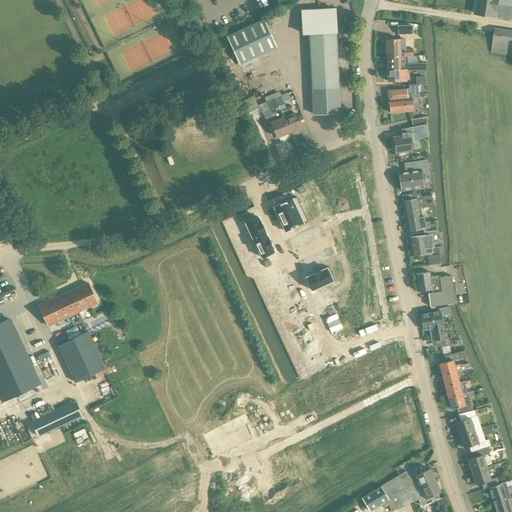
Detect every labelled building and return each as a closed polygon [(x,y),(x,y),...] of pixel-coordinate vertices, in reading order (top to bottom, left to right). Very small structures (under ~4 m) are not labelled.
[(498,17),(511,18),(511,0),(476,0),(474,14),(497,18),(498,17)] [(339,113),(335,32),(336,32),(336,30),(335,30),(334,10),(335,10),(335,9),(301,11),(301,12),(302,12),(303,32),(302,32),(302,33),(309,33),(313,114),(339,113)] [(276,47),(264,20),(227,37),(240,64),(276,47)] [(397,26),(398,34),(412,34),(411,25),(397,26)] [(491,52),(511,55),(511,30),(495,28),(491,52)] [(405,49),(404,39),(386,40),(386,56),(400,56),(413,55),(413,49),(405,49)] [(400,56),(386,56),(386,69),(404,69),(404,63),(400,63),(400,56)] [(405,69),(404,69),(386,69),(387,81),(398,80),(398,81),(406,81),(405,69)] [(205,75),(194,80),(196,85),(207,79),(205,75)] [(387,91),(388,99),(410,97),(410,94),(419,93),(418,84),(409,85),(409,89),(387,91)] [(419,96),(419,93),(410,94),(410,97),(388,99),(388,100),(389,100),(390,112),(412,110),(411,102),(417,101),(416,96),(419,96)] [(275,98),(282,117),(289,133),(301,128),(294,112),(291,106),(285,108),(281,96),(275,98)] [(272,121),(282,117),(275,98),(266,102),(272,121)] [(426,116),(410,119),(412,127),(426,124),(426,116)] [(277,138),(289,133),(282,117),(272,121),(270,122),(277,138)] [(394,143),(392,143),(393,151),(395,150),(395,152),(399,151),(408,150),(411,150),(410,144),(428,136),(429,135),(428,123),(427,124),(426,124),(412,127),(401,129),(402,134),(401,134),(402,137),(393,138),(394,143)] [(408,163),(409,171),(398,173),(401,191),(423,188),(422,185),(424,185),(423,178),(421,178),(421,173),(428,172),(426,161),(408,163)] [(347,172),(327,176),(334,209),(354,205),(358,204),(351,171),(347,172)] [(302,185),(297,188),(299,194),(305,191),(302,185)] [(402,195),(403,201),(402,201),(406,220),(415,218),(423,216),(421,208),(428,207),(433,206),(432,193),(419,195),(419,193),(416,193),(402,195)] [(296,197),(273,207),(279,219),(302,209),(296,197)] [(302,209),(279,219),(285,231),(307,221),(302,209)] [(246,212),(237,216),(240,221),(249,217),(246,212)] [(321,215),(310,220),(313,227),(322,223),(321,215)] [(415,218),(406,220),(408,231),(422,228),(423,232),(432,231),(436,231),(437,231),(436,220),(425,222),(424,216),(423,216),(415,218)] [(258,217),(245,223),(253,240),(266,234),(258,217)] [(346,232),(343,232),(346,246),(366,242),(363,228),(358,229),(357,224),(344,227),(346,232)] [(424,235),(409,237),(410,245),(424,243),(425,248),(432,247),(434,247),(440,247),(442,246),(442,245),(443,245),(442,235),(442,230),(437,231),(436,231),(432,231),(423,232),(424,235)] [(266,234),(253,240),(261,257),(274,251),(266,234)] [(366,242),(346,246),(348,255),(349,260),(369,256),(366,242)] [(424,243),(410,245),(411,256),(414,255),(415,266),(428,264),(427,257),(430,256),(431,256),(430,255),(430,254),(430,253),(433,252),(432,250),(432,247),(425,248),(424,243)] [(313,274),(306,277),(309,284),(312,291),(335,280),(331,273),(339,269),(338,262),(336,258),(330,260),(326,262),(328,267),(325,269),(313,274)] [(269,259),(263,262),(266,267),(271,265),(269,259)] [(271,265),(266,267),(268,273),(274,270),(271,265)] [(417,292),(431,290),(441,288),(439,277),(439,275),(430,276),(429,272),(415,274),(417,292)] [(279,273),(267,278),(275,296),(291,289),(286,276),(281,278),(279,273)] [(441,288),(431,290),(431,292),(428,293),(430,306),(455,303),(451,276),(439,277),(441,288)] [(373,280),(356,284),(359,297),(376,294),(373,280)] [(87,283),(38,305),(48,326),(69,316),(73,326),(83,321),(79,312),(97,303),(87,283)] [(291,289),(275,296),(283,314),(295,308),(293,304),(297,302),(291,289)] [(359,297),(354,298),(357,312),(379,308),(376,294),(359,297)] [(325,303),(319,305),(322,311),(327,308),(325,303)] [(335,306),(322,312),(332,333),(345,327),(335,306)] [(423,329),(432,328),(435,339),(444,337),(442,327),(441,323),(444,322),(442,314),(439,314),(439,312),(421,315),(423,329)] [(294,314),(285,318),(287,324),(297,320),(294,314)] [(9,319),(0,323),(0,397),(3,404),(41,386),(9,319)] [(297,320),(287,324),(290,329),(299,325),(297,320)] [(362,324),(357,327),(360,332),(365,330),(362,324)] [(309,326),(295,332),(304,350),(317,343),(309,326)] [(87,331),(57,345),(75,382),(105,368),(87,331)] [(317,343),(304,350),(311,366),(324,360),(317,343)] [(439,364),(442,375),(471,367),(469,363),(461,365),(460,364),(455,365),(453,360),(467,357),(464,350),(443,356),(445,362),(439,364)] [(371,364),(362,368),(369,382),(370,382),(370,383),(384,377),(385,379),(395,374),(394,371),(396,370),(389,356),(381,360),(380,358),(370,362),(371,364)] [(471,367),(442,375),(445,386),(459,383),(458,376),(473,372),(471,367)] [(320,389),(317,391),(323,406),(335,401),(337,406),(344,403),(343,401),(340,395),(351,390),(345,375),(319,387),(320,389)] [(459,383),(445,386),(448,398),(473,391),(474,391),(472,386),(466,388),(461,389),(459,383)] [(473,391),(448,398),(451,409),(457,408),(458,412),(472,409),(470,402),(468,397),(474,396),(473,391)] [(75,401),(31,421),(37,435),(82,415),(75,401)] [(455,423),(459,435),(481,428),(477,415),(475,416),(474,410),(458,414),(460,421),(455,423)] [(471,452),(486,447),(491,445),(489,438),(485,440),(481,428),(459,435),(463,448),(469,446),(471,452)] [(472,472),(487,467),(482,455),(488,453),(486,447),(471,452),(473,458),(467,460),(472,472)] [(488,488),(499,484),(496,478),(491,479),(487,467),(472,472),(476,485),(481,483),(483,489),(488,488)] [(406,471),(404,472),(398,476),(400,482),(409,478),(414,489),(419,487),(435,480),(429,469),(415,475),(414,474),(408,476),(406,471)] [(423,506),(424,506),(440,498),(437,493),(440,492),(435,480),(419,487),(414,489),(409,478),(400,482),(398,476),(380,486),(362,497),(369,510),(382,504),(384,507),(388,505),(391,511),(418,500),(420,504),(421,505),(422,506),(423,506)] [(488,488),(493,501),(500,499),(501,501),(506,499),(511,497),(505,482),(502,483),(499,484),(488,488)] [(506,499),(501,501),(500,499),(493,501),(496,511),(511,511),(511,510),(511,509),(511,497),(506,500),(506,499)]
